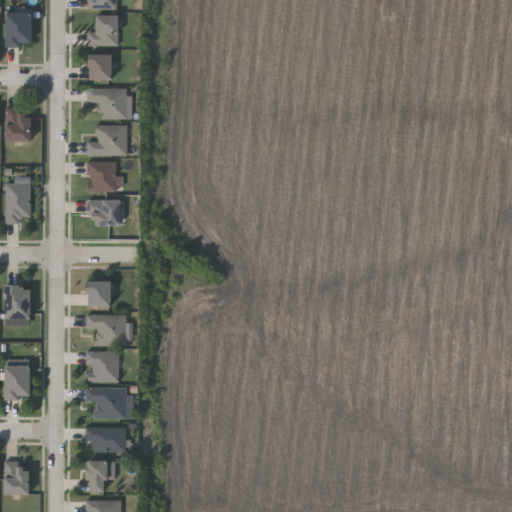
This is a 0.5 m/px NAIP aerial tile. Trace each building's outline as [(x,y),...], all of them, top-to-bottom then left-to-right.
[(118,10),(117,0),(90,0),(90,9),(118,10)] [(32,11),(32,44),(7,44),(7,11),(32,11)] [(118,44),(87,44),(87,30),(96,30),(96,13),(118,13),(118,44)] [(88,79),(88,53),(113,53),(113,79),(88,79)] [(86,101),(86,87),(126,87),(126,118),(99,118),(99,101),(86,101)] [(6,140),(6,107),(30,107),(30,140),(6,140)] [(96,124),(126,124),(126,154),(86,154),(86,140),(96,140),(96,124)] [(87,190),(87,160),(115,160),(115,190),(87,190)] [(20,222),(5,222),(5,179),(29,179),(29,215),(20,215),(20,222)] [(121,199),(121,224),(94,224),(94,214),(86,214),(86,199),(121,199)] [(112,305),(88,305),(88,279),(112,279),(112,305)] [(6,317),(6,284),(31,284),(31,317),(6,317)] [(126,344),(95,344),(95,327),(86,327),(86,313),(126,313),(126,344)] [(118,350),(118,381),(86,381),(86,350),(118,350)] [(31,364),(31,398),(5,398),(5,364),(31,364)] [(126,387),(126,417),(94,417),(94,400),(85,400),(85,387),(126,387)] [(126,426),(126,451),(91,451),(91,439),(85,439),(85,426),(126,426)] [(113,459),(113,480),(108,480),(108,489),(88,489),(88,459),(113,459)] [(4,493),(4,460),(28,460),(28,493),(4,493)] [(120,499),(120,511),(86,511),(86,499),(120,499)]
